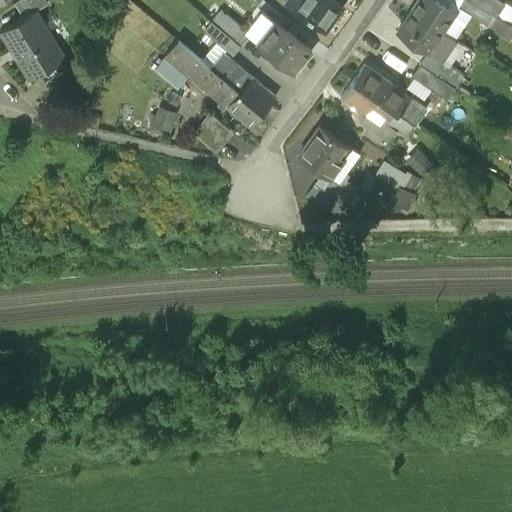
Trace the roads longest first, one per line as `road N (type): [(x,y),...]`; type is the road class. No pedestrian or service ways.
road 1 (track): [(511,229),(298,230),(250,173)]
road 2 (residential): [(250,173),(377,0)]
